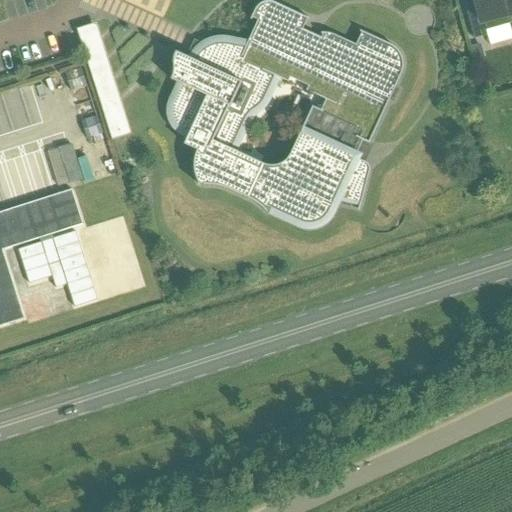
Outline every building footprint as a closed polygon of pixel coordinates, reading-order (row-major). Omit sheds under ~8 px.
[(488,33),(511,26),(511,25),(504,0),(476,0),(479,7),(467,11),(476,40),(489,37),(488,33)] [(323,36),(322,39),(302,30),(307,20),(309,21),(310,19),(275,3),(274,2),(272,2),(270,2),(268,2),(265,2),(263,3),(260,5),(259,6),(257,8),(255,10),(255,11),(251,21),(257,24),(246,47),(228,43),(225,43),(222,43),(219,43),(216,43),(213,44),(210,45),(207,46),(204,48),(202,49),(199,51),(197,53),(195,56),(193,58),(191,61),(176,53),(175,55),(174,58),(174,60),(173,62),(173,64),(173,67),(173,70),(174,71),(173,73),(173,75),(173,77),(172,79),(172,81),(182,86),(174,103),(174,105),(173,107),(173,108),(173,110),(172,112),(173,114),(173,116),(173,118),(174,119),(175,123),(176,124),(177,126),(179,127),(180,129),(183,131),(185,132),(190,134),(186,146),(198,150),(196,155),(195,158),(194,161),(194,164),(194,167),(194,169),(194,172),(195,175),(196,178),(197,181),(197,182),(197,184),(197,185),(203,187),(204,187),(205,187),(211,187),(217,188),(222,189),(227,190),(232,192),(252,202),(257,205),(262,209),(267,213),(268,212),(267,211),(268,208),(300,223),(302,224),(306,225),(310,225),(312,225),(314,225),(316,224),(318,224),(321,222),(323,221),(325,219),(326,218),(327,217),(329,215),(330,213),(336,197),(359,203),(358,210),(359,210),(370,171),(370,170),(369,169),(369,168),(368,166),(367,165),(366,164),(364,163),(354,158),(362,141),(369,145),(402,74),(403,72),(403,70),(403,68),(404,67),(404,65),(404,63),(403,61),(403,59),(402,57),(401,55),(400,54),(399,52),(398,51),(397,49),(395,48),(394,47),(392,46),(390,45),(361,31),(360,33),(362,34),(357,47),(334,36),(332,35),(330,35),(327,34),(325,34),(322,34),(322,36),(323,36)] [(97,23),(78,30),(83,48),(103,42),(97,23)] [(112,140),(131,134),(103,42),(83,48),(112,140)] [(0,96),(0,129),(37,121),(31,90),(0,96)] [(97,118),(82,123),(87,139),(103,134),(97,118)] [(70,185),(83,180),(73,144),(59,148),(70,185)] [(72,190),(0,213),(0,327),(25,320),(3,250),(83,225),(72,190)]
